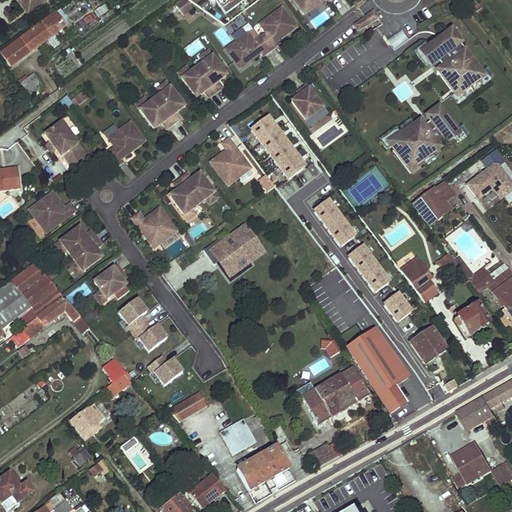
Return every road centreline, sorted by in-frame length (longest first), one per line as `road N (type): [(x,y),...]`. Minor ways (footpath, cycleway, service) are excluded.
road 1 (residential): [(378,0),(133,190),(107,196),(109,220),(209,364)]
road 2 (residential): [(261,511),(511,369)]
